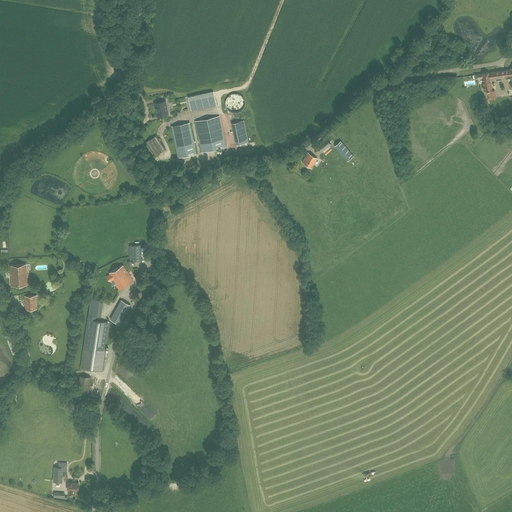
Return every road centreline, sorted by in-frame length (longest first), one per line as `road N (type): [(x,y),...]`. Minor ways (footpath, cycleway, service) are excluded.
road 1 (unclassified): [(155,197),(186,171),(291,158),(383,80),(493,63),(511,47)]
road 2 (unclassified): [(92,511),(100,406),(116,345),(150,271),(155,197)]
road 3 (unclassified): [(155,197),(147,167),(111,111),(140,0)]
road 4 (track): [(111,111),(33,161),(2,205)]
